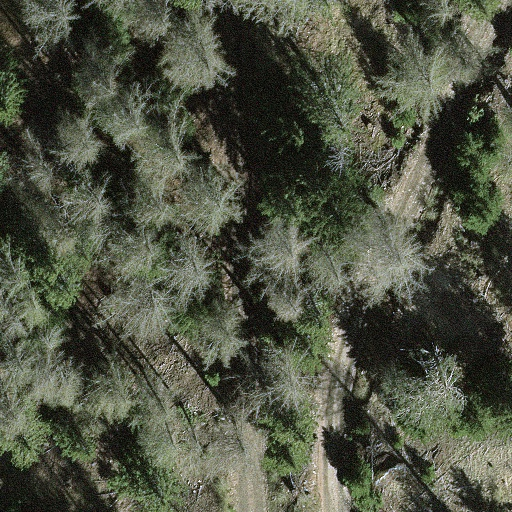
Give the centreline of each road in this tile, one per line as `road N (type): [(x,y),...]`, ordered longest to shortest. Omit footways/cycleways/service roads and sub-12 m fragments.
road 1 (track): [(496,0),(329,358),(338,511)]
road 2 (track): [(250,511),(225,69),(232,0)]
